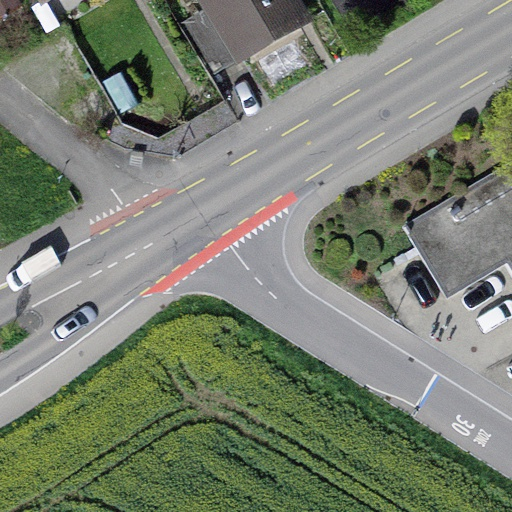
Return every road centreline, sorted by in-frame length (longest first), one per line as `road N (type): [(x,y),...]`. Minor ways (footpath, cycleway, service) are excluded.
road 1 (residential): [(199,212),(265,292),(511,453)]
road 2 (primary): [(511,25),(199,212)]
road 3 (primary): [(199,212),(0,329)]
